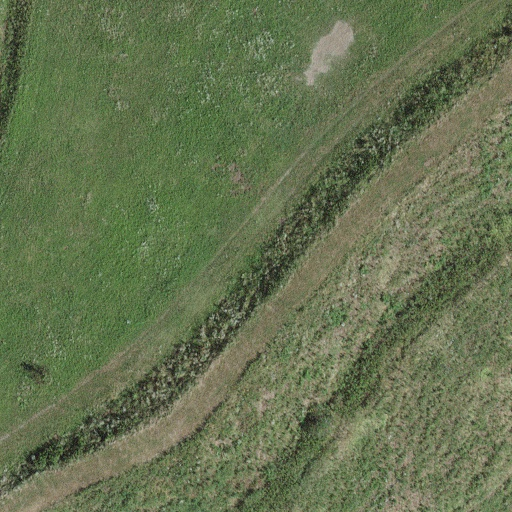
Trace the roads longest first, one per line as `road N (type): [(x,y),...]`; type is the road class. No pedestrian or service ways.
road 1 (track): [(495,0),(341,125),(135,358),(0,454)]
road 2 (track): [(245,511),(415,311),(511,229)]
